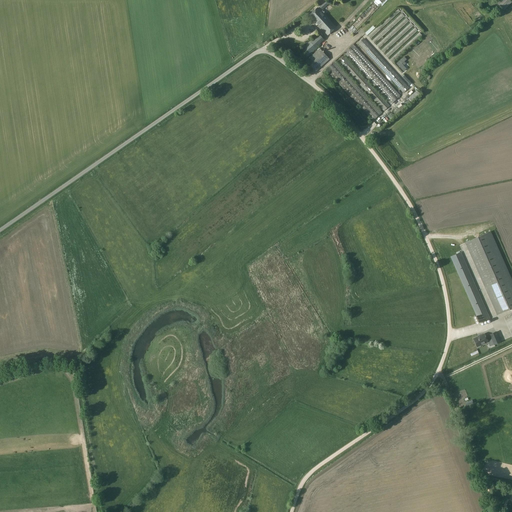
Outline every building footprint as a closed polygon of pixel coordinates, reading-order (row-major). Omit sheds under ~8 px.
[(500,0),(497,4),(504,11),(511,3),(509,0),(500,0)] [(335,28),(317,8),(309,16),(327,35),(335,28)] [(298,52),(304,60),(325,41),(318,34),(298,52)] [(358,44),(403,94),(409,88),(363,40),(358,44)] [(390,105),(400,96),(353,45),(343,53),(390,105)] [(306,61),(313,70),(314,70),(316,72),(329,59),(327,57),(319,49),(306,61)] [(383,111),(389,106),(344,57),(338,62),(383,111)] [(372,121),(382,113),(334,61),(323,71),(326,74),(328,73),(372,121)] [(413,96),(419,90),(416,87),(410,93),(413,96)] [(511,308),(511,280),(490,232),(465,243),(497,315),(511,308)] [(449,257),(479,324),(490,319),(460,252),(449,257)] [(511,310),(500,315),(502,319),(504,318),(505,320),(510,318),(511,317),(511,310)] [(490,335),(494,345),(500,342),(496,332),(490,335)] [(484,334),(473,339),(477,347),(488,342),(484,334)]
